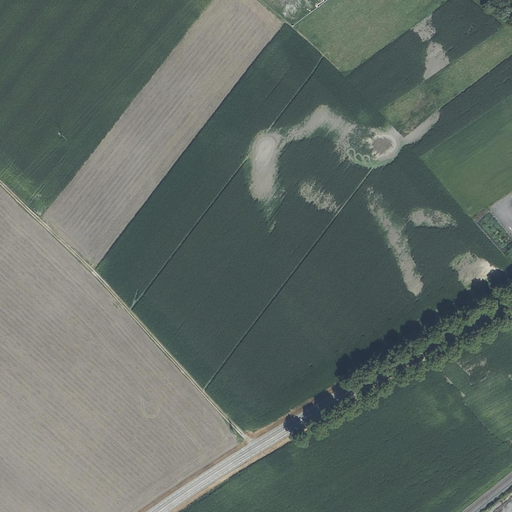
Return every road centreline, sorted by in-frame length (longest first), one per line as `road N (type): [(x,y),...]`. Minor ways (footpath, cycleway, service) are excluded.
road 1 (secondary): [(511,299),(158,511)]
road 2 (track): [(256,447),(0,181)]
